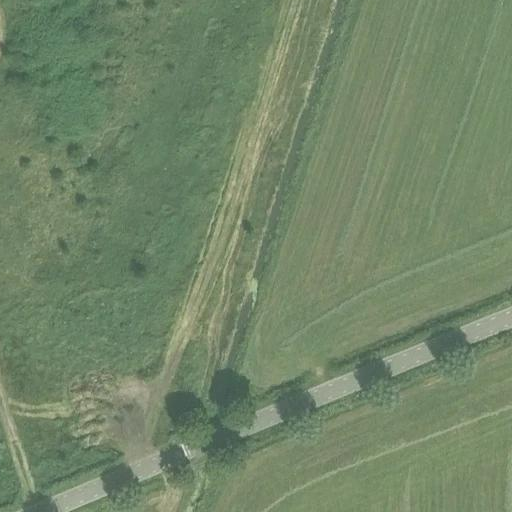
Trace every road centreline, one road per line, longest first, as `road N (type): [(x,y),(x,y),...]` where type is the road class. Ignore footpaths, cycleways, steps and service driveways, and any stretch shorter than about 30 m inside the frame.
road 1 (unclassified): [(191,448),(511,319)]
road 2 (residential): [(40,511),(191,448)]
